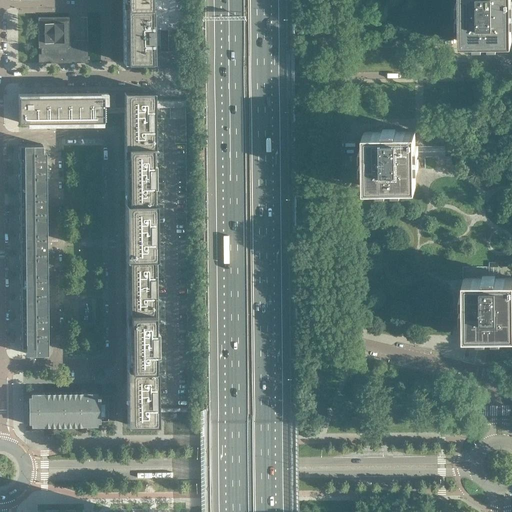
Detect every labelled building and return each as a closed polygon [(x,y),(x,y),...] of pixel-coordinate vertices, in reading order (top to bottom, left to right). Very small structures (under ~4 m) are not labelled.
[(153,61),(152,0),(122,0),(122,22),(126,22),(126,34),(123,34),(126,34),(126,46),(123,47),(123,62),(153,61)] [(511,38),(509,0),(455,0),(457,39),(491,39),(511,38)] [(68,42),(68,17),(38,17),(38,48),(41,48),(41,54),(38,54),(38,63),(87,62),(87,40),(74,40),(75,42),(68,42)] [(154,108),(154,106),(154,91),(123,91),(102,92),(102,108),(127,107),(127,147),(154,147),(154,131),(151,131),(151,108),(154,108)] [(102,120),(102,108),(102,92),(30,93),(30,96),(28,96),(18,96),(18,105),(18,121),(26,121),(26,124),(102,124),(102,120)] [(363,183),(413,183),(413,133),(363,133),(363,162),(363,183)] [(46,283),(46,248),(46,242),(45,208),(45,202),(45,151),(42,152),(42,144),(18,144),(19,207),(20,267),(20,284),(20,288),(20,328),(20,347),(25,347),(25,353),(47,353),(46,329),(46,323),(46,289),(46,283)] [(154,163),(154,147),(127,147),(128,203),(155,202),(155,186),(152,186),(151,163),(154,163)] [(455,150),(436,151),(437,163),(456,162),(455,150)] [(155,218),(155,202),(128,203),(129,258),(156,258),(155,242),(152,242),(152,218),(155,218)] [(156,274),(156,258),(129,258),(129,313),(156,313),(156,297),(153,297),(153,274),(156,274)] [(511,282),(461,284),(462,335),(490,335),(511,334),(511,282)] [(156,329),(156,313),(129,313),(130,368),(157,368),(157,352),(153,352),(153,329),(156,329)] [(157,384),(157,368),(130,368),(130,424),(157,424),(157,411),(157,408),(154,408),(154,384),(157,384)] [(114,421),(114,396),(98,396),(96,396),(96,392),(81,393),(81,392),(43,392),(43,393),(31,393),(31,397),(28,397),(29,422),(31,422),(31,426),(43,425),(43,426),(81,425),(96,425),(96,421),(99,421),(114,421)]
